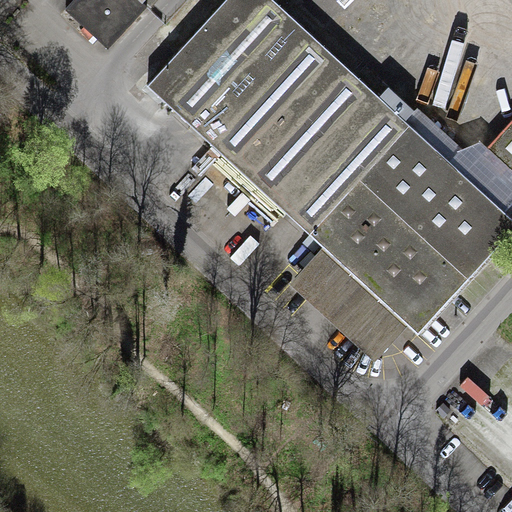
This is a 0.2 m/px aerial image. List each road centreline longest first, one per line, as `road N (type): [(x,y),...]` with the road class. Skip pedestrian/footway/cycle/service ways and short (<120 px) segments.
road 1 (unclassified): [(0,63),(389,426)]
road 2 (unclassified): [(389,426),(511,290)]
road 3 (unclassified): [(389,426),(480,511)]
